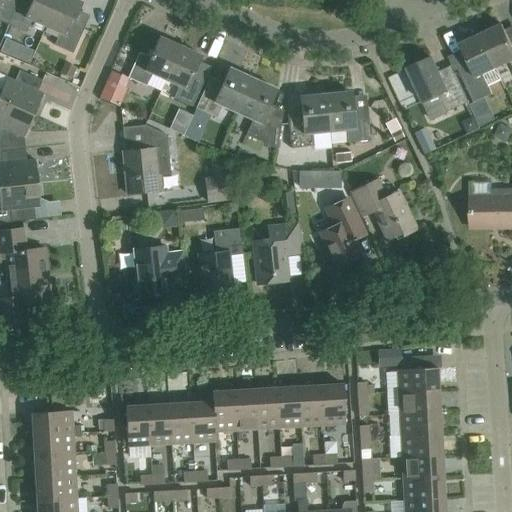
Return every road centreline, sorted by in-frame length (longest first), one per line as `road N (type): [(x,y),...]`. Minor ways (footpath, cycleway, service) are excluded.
road 1 (unclassified): [(100,345),(491,299)]
road 2 (residential): [(100,345),(75,125),(128,0)]
road 3 (residential): [(399,15),(339,42),(290,38),(193,0)]
road 4 (residential): [(503,511),(491,299)]
